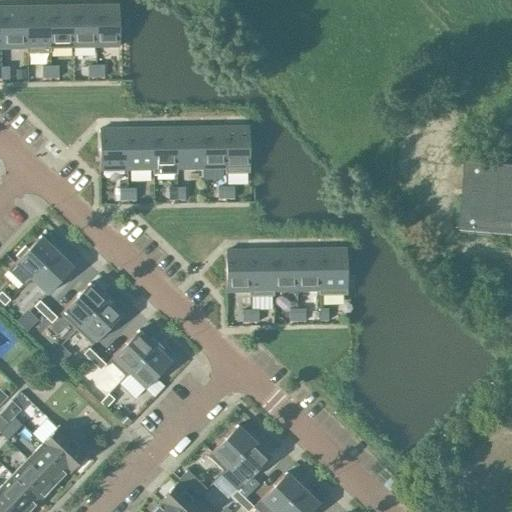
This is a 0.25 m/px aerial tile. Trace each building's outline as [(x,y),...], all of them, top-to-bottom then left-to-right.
[(95,47),(94,5),(72,6),(72,47),(95,47)] [(119,47),(118,5),(94,5),(95,47),(119,47)] [(27,53),(26,6),(0,6),(0,25),(0,49),(26,48),(26,53),(27,53)] [(50,53),(49,6),(26,6),(27,53),(50,53)] [(72,47),(72,6),(49,6),(50,53),(51,53),(50,48),(72,47)] [(96,77),(96,65),(88,66),(88,77),(96,77)] [(104,65),(96,65),(96,77),(104,77),(104,65)] [(50,78),(50,66),(42,66),(42,78),(50,78)] [(58,66),(50,66),(50,78),(58,78),(58,66)] [(9,67),(1,67),(1,79),(9,79),(9,67)] [(249,173),(248,126),(225,127),(225,173),(249,173)] [(202,169),(202,127),(175,128),(176,174),(177,174),(177,169),(202,169)] [(225,173),(225,127),(202,127),(202,169),(224,168),(224,173),(225,173)] [(127,170),(126,128),(99,129),(100,170),(127,170)] [(153,174),(153,128),(126,128),(127,170),(152,170),(153,174)] [(176,174),(175,128),(153,128),(153,174),(176,174)] [(511,164),(466,160),(459,229),(511,234),(511,164)] [(226,198),(226,187),(218,187),(218,199),(226,198)] [(135,188),(127,189),(128,200),(136,200),(135,188)] [(177,199),(177,188),(168,188),(169,199),(177,199)] [(128,200),(127,189),(119,189),(120,200),(128,200)] [(30,279),(58,249),(56,251),(40,236),(28,249),(25,246),(15,256),(18,259),(7,270),(24,286),(31,279),(30,279)] [(347,295),(346,248),(319,249),(319,295),(347,295)] [(73,267),(57,252),(59,250),(58,249),(30,279),(31,279),(46,294),(73,267)] [(273,296),(272,249),(249,250),(250,296),(273,296)] [(296,291),(296,249),(272,249),(273,296),(273,291),(296,291)] [(319,295),(319,249),(296,249),(296,291),(318,290),(318,295),(319,295)] [(250,296),(249,250),(225,250),(226,292),(249,292),(249,296),(250,296)] [(76,329),(106,298),(107,296),(105,298),(89,283),(60,314),(76,329)] [(10,300),(1,292),(0,292),(0,301),(4,306),(10,300)] [(92,345),(122,314),(106,299),(108,297),(107,296),(106,298),(76,329),(92,345)] [(48,309),(39,301),(34,307),(43,315),(48,309)] [(57,317),(48,309),(43,315),(51,323),(57,317)] [(297,321),(297,309),(289,309),(289,321),(297,321)] [(305,309),(297,309),(297,321),(305,321),(305,309)] [(319,309),(320,320),(328,320),(328,309),(319,309)] [(250,322),(250,310),(242,310),(242,322),(250,322)] [(258,310),(250,310),(250,322),(258,322),(258,310)] [(128,373),(156,344),(156,343),(154,345),(138,330),(109,361),(126,377),(129,374),(128,373)] [(155,346),(157,344),(156,344),(128,373),(129,374),(144,389),(171,361),(155,346)] [(89,348),(83,354),(92,362),(97,356),(89,348)] [(106,365),(97,356),(92,362),(100,370),(106,365)] [(114,399),(108,394),(100,403),(106,408),(114,399)] [(11,401),(5,408),(14,417),(21,410),(11,401)] [(0,416),(7,424),(14,417),(5,408),(0,412),(0,416)] [(224,471),(255,439),(255,438),(253,440),(237,425),(207,456),(223,471),(224,471)] [(68,468),(67,469),(70,471),(86,454),(57,427),(42,443),(68,468)] [(256,439),(255,439),(224,471),(223,471),(220,474),(236,490),(270,456),(254,441),(256,439)] [(68,468),(42,443),(27,459),(53,484),(67,469),(68,468)] [(53,484),(27,459),(12,474),(38,500),(53,484)] [(207,489),(187,470),(179,479),(198,498),(207,489)] [(278,511),(304,486),(304,485),(302,487),(286,472),(253,506),(253,507),(258,511),(278,511)] [(26,511),(38,500),(12,474),(0,486),(0,493),(19,511),(26,511)] [(175,484),(166,494),(159,501),(162,503),(162,502),(172,511),(203,511),(204,511),(175,484)] [(303,488),(305,486),(304,486),(278,511),(310,511),(319,503),(303,488)] [(245,498),(243,497),(236,490),(231,496),(239,504),(245,498)] [(19,511),(0,493),(0,511),(19,511)] [(253,506),(245,498),(239,504),(247,511),(248,511),(253,507),(253,506)] [(172,511),(162,502),(162,503),(153,511),(172,511)]
